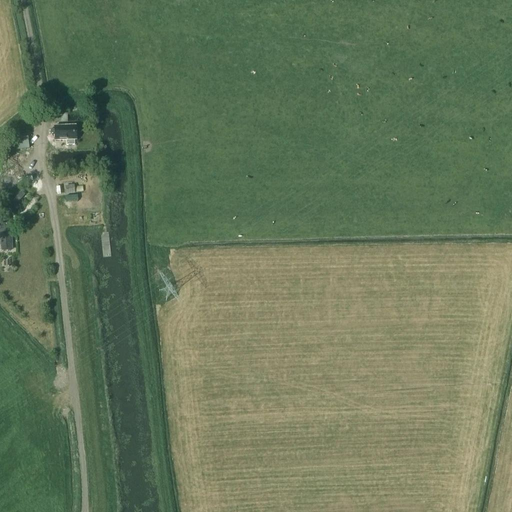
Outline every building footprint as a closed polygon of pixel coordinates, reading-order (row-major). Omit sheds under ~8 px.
[(53,123),(67,122),(67,121),(67,113),(53,113),(53,123)] [(54,126),(54,141),(66,141),(66,145),(74,145),(74,141),(76,141),(76,126),(54,126)] [(9,151),(29,148),(27,133),(13,135),(14,143),(8,143),(9,151)] [(75,193),(74,185),(65,186),(65,193),(75,193)] [(6,188),(0,191),(0,197),(8,191),(6,188)] [(21,192),(13,200),(19,205),(27,196),(21,192)] [(10,222),(0,223),(0,246),(0,250),(12,249),(10,222)]
